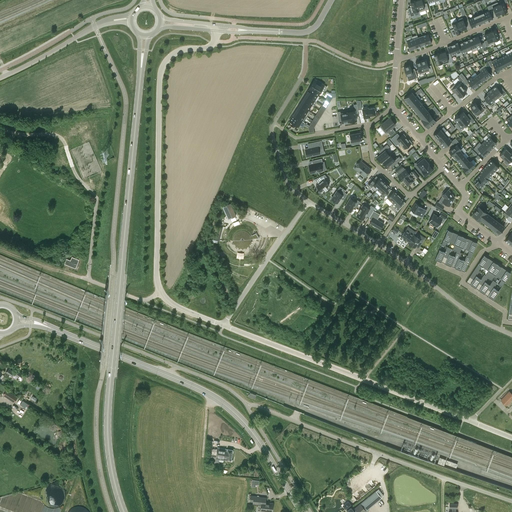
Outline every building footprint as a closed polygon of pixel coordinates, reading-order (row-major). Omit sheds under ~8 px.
[(421,0),(417,0),(416,1),(419,12),(428,9),(426,3),(423,4),(421,0)] [(497,3),(500,9),(501,13),(507,11),(504,4),(508,3),(506,0),(503,0),(503,1),(497,3)] [(419,12),(416,1),(410,2),(412,7),(408,8),(410,17),(415,15),(414,14),(419,12)] [(487,6),(488,10),(493,8),(496,16),(501,13),(500,9),(497,3),(497,2),(487,6)] [(487,22),(493,19),(489,11),(483,13),(487,22)] [(482,24),(487,22),(483,13),(478,15),(482,24)] [(477,26),(482,24),(478,15),(474,17),(477,26)] [(472,28),(477,26),(474,17),(468,19),(472,28)] [(457,21),(461,30),(466,28),(462,18),(456,20),(457,21)] [(457,21),(451,23),(456,33),(461,30),(457,21)] [(490,32),(494,42),(495,42),(500,40),(495,29),(490,32)] [(494,42),(490,32),(485,34),(487,40),(484,42),(486,46),(495,43),(495,42),(494,42)] [(431,43),(428,34),(423,35),(426,45),(431,43)] [(421,47),(418,37),(417,35),(412,37),(412,39),(416,49),(421,47)] [(426,45),(423,35),(418,37),(421,47),(426,45)] [(476,47),(482,45),(478,36),(472,38),(476,47)] [(477,49),(476,47),(472,38),(467,40),(471,49),(472,52),(477,49)] [(416,49),(412,39),(407,41),(410,50),(416,49)] [(467,51),(471,49),(467,40),(463,42),(467,51)] [(462,53),(467,51),(463,42),(458,44),(462,53)] [(462,54),(462,53),(458,44),(458,43),(453,45),(456,54),(457,56),(462,54)] [(451,56),(456,54),(453,45),(447,47),(451,56)] [(439,53),(443,64),(449,62),(445,51),(439,53)] [(439,53),(434,55),(438,66),(443,64),(439,53)] [(511,64),(506,55),(502,57),(506,66),(511,64)] [(502,69),(506,66),(502,57),(497,60),(502,69)] [(502,69),(497,60),(496,58),(491,61),(491,60),(488,61),(491,67),(493,65),(497,72),(502,69)] [(426,59),(421,61),(425,72),(430,70),(426,59)] [(421,61),(416,63),(420,74),(425,72),(421,61)] [(481,72),(487,79),(491,76),(487,70),(489,69),(488,68),(485,63),(479,69),(480,71),(481,72)] [(414,69),(411,70),(410,65),(403,67),(407,78),(416,75),(414,69)] [(482,82),(487,79),(481,72),(477,75),(482,82)] [(482,82),(477,75),(473,78),(478,85),(482,82)] [(479,86),(478,85),(473,78),(472,77),(467,81),(465,78),(463,80),(467,85),(469,83),(474,89),(479,86)] [(314,81),(312,85),(321,90),(324,85),(318,81),(315,79),(314,81)] [(467,92),(462,87),(463,86),(461,82),(459,83),(456,86),(463,95),(466,92),(467,92)] [(321,90),(312,85),(308,90),(309,90),(310,90),(317,95),(321,90)] [(454,93),(455,92),(459,98),(460,98),(463,95),(456,86),(453,89),(451,90),(454,93)] [(502,94),(496,86),(491,90),(498,98),(502,94)] [(314,100),(317,95),(310,90),(309,90),(306,95),(314,100)] [(493,101),(498,98),(491,90),(487,93),(488,95),(493,101)] [(408,102),(415,97),(412,92),(404,99),(407,103),(408,102)] [(311,105),(314,100),(306,95),(303,100),(311,105)] [(494,102),(493,101),(488,95),(484,98),(490,106),(494,102)] [(412,106),(419,101),(415,97),(408,102),(412,106)] [(299,105),(308,110),(311,105),(303,100),(299,105)] [(415,111),(422,105),(419,101),(412,106),(415,111)] [(481,105),(478,107),(475,103),(470,107),(477,116),(485,110),(481,105)] [(353,105),(354,109),(347,110),(349,121),(351,121),(351,122),(355,121),(356,120),(355,113),(358,113),(357,104),(353,105)] [(308,110),(299,105),(296,110),(305,115),(307,117),(310,112),(308,110)] [(419,115),(426,109),(422,105),(415,111),(419,115)] [(368,109),(368,108),(363,109),(364,118),(369,117),(369,115),(375,114),(375,112),(375,108),(374,109),(374,108),(368,109)] [(421,120),(429,113),(426,109),(419,115),(422,119),(421,120)] [(301,121),(305,115),(296,110),(293,115),(301,121)] [(349,121),(347,110),(337,112),(338,120),(341,119),(342,123),(349,121)] [(471,116),(468,118),(463,112),(459,116),(466,125),(471,122),(472,123),(474,121),(471,116)] [(436,121),(429,113),(421,120),(428,128),(436,121)] [(293,115),(289,120),(298,126),(302,121),(301,121),(293,115)] [(462,129),(466,125),(459,116),(454,119),(459,125),(456,127),(460,132),(463,130),(462,129)] [(392,128),(395,125),(390,118),(380,126),(385,133),(387,132),(391,136),(395,132),(392,128)] [(437,139),(445,132),(441,128),(433,135),(437,139)] [(361,133),(361,132),(350,134),(351,142),(351,141),(352,145),(359,144),(358,140),(362,139),(361,136),(362,136),(362,133),(361,133)] [(440,143),(448,137),(445,132),(437,139),(440,143)] [(485,140),(493,148),(497,143),(494,141),(495,140),(488,133),(486,135),(488,137),(485,140)] [(399,137),(396,134),(391,139),(394,142),(397,140),(405,148),(411,143),(411,142),(409,139),(408,139),(403,134),(399,137)] [(443,148),(451,142),(453,144),(457,140),(455,138),(452,141),(448,137),(440,143),(440,144),(443,148)] [(460,149),(457,145),(459,143),(457,140),(453,144),(455,146),(449,151),(453,156),(460,149)] [(493,148),(485,140),(482,144),(489,152),(493,148)] [(312,147),(308,148),(305,149),(307,157),(319,154),(318,149),(323,148),(321,141),(311,143),(312,147)] [(382,162),(383,161),(391,154),(387,149),(389,147),(387,144),(380,150),(382,152),(377,157),(378,157),(377,158),(380,160),(382,162)] [(489,152),(482,144),(478,148),(476,146),(473,149),(478,153),(480,151),(486,156),(489,152)] [(460,149),(453,156),(456,160),(463,154),(464,154),(464,153),(460,149)] [(511,152),(511,153),(511,154),(506,149),(505,149),(502,152),(511,160),(511,158),(511,152)] [(499,155),(504,160),(503,161),(506,164),(508,163),(511,160),(502,152),(499,155)] [(394,165),(401,159),(399,156),(396,159),(392,154),(391,154),(383,161),(384,163),(384,164),(386,166),(387,167),(392,162),(394,165)] [(459,164),(466,158),(463,154),(456,160),(459,164)] [(315,163),(314,164),(310,165),(309,165),(310,173),(322,171),(320,163),(322,162),(322,158),(314,160),(315,163)] [(418,164),(416,166),(423,175),(425,174),(426,174),(434,168),(428,161),(427,162),(424,158),(417,164),(418,164)] [(459,164),(463,168),(470,162),(469,162),(466,158),(459,164)] [(499,167),(491,160),(487,164),(495,171),(499,167)] [(356,164),(356,166),(354,168),(365,177),(371,169),(360,161),(359,163),(357,163),(356,164)] [(470,162),(463,168),(466,172),(474,166),(471,161),(469,162),(470,162)] [(495,171),(487,164),(484,168),(491,175),(495,171)] [(409,174),(405,169),(401,165),(395,169),(397,172),(398,172),(399,174),(397,175),(402,180),(409,174)] [(487,179),(488,179),(491,175),(484,168),(480,172),(481,173),(487,179)] [(414,180),(410,176),(412,174),(411,173),(409,174),(402,180),(407,186),(414,180)] [(489,180),(488,179),(487,179),(481,173),(477,177),(485,184),(489,180)] [(328,178),(325,174),(317,178),(320,182),(316,185),(321,192),(324,189),(325,190),(328,188),(327,187),(329,185),(325,180),(328,178)] [(380,177),(377,180),(374,178),(368,184),(371,187),(373,185),(377,189),(385,181),(383,179),(382,179),(380,177)] [(485,184),(477,177),(474,181),(481,188),(485,184)] [(388,184),(385,181),(377,189),(382,193),(380,196),(383,198),(384,197),(389,192),(386,189),(389,186),(387,184),(388,184)] [(341,198),(341,197),(344,199),(347,194),(344,192),(344,193),(338,189),(331,199),(337,203),(341,198)] [(438,202),(435,206),(441,210),(444,206),(443,205),(444,203),(449,206),(455,198),(448,190),(447,191),(446,190),(442,193),(443,194),(441,195),(444,198),(441,204),(438,202)] [(392,203),(399,195),(394,191),(391,194),(389,192),(384,197),(386,199),(387,198),(392,203)] [(403,205),(401,203),(404,200),(399,195),(392,203),(396,207),(395,208),(398,210),(403,205)] [(357,208),(360,202),(357,200),(356,202),(350,198),(344,208),(351,211),(353,207),(354,206),(357,208)] [(411,209),(422,217),(426,211),(421,208),(422,207),(415,202),(411,209)] [(226,216),(227,217),(228,219),(235,216),(236,216),(234,212),(230,203),(222,207),(226,216)] [(371,214),(375,208),(371,206),(369,208),(363,205),(356,215),(363,219),(368,212),(371,214)] [(481,220),(487,213),(478,207),(472,215),(480,221),(481,220)] [(380,214),(373,210),(369,218),(372,220),(370,223),(380,229),(384,223),(377,219),(380,214)] [(437,227),(442,221),(444,222),(445,219),(447,216),(447,215),(447,216),(442,213),(442,212),(441,212),(439,217),(434,214),(434,213),(429,221),(429,222),(429,221),(437,227)] [(481,220),(485,223),(491,216),(487,213),(481,220)] [(495,220),(491,216),(485,223),(490,227),(495,220)] [(499,223),(495,220),(490,227),(494,230),(493,231),(499,223)] [(504,226),(499,223),(493,231),(497,235),(504,226)] [(259,238),(257,234),(256,233),(252,235),(249,231),(246,229),(242,229),(238,230),(234,232),(232,236),(232,240),(234,240),(235,243),(237,246),(239,247),(243,248),(246,247),(248,245),(250,242),(251,239),(253,239),(259,238)] [(406,240),(409,242),(415,233),(410,229),(408,232),(405,230),(404,230),(401,234),(402,235),(401,236),(403,238),(403,239),(406,240)] [(452,232),(448,230),(441,245),(445,247),(447,241),(451,242),(455,233),(454,235),(452,233),(452,232)] [(416,232),(415,233),(409,242),(408,243),(410,244),(409,245),(413,247),(413,246),(415,247),(417,244),(419,246),(423,241),(418,238),(420,235),(416,232)] [(462,236),(458,234),(457,236),(455,235),(455,233),(451,242),(455,244),(452,250),(456,251),(462,236)] [(467,238),(462,236),(456,251),(456,252),(457,251),(460,253),(460,252),(462,247),(466,249),(470,239),(469,241),(466,240),(467,238)] [(472,242),(469,241),(470,239),(466,249),(470,250),(467,256),(471,257),(473,252),(477,243),(472,241),(472,242)] [(451,249),(449,248),(447,247),(445,252),(439,249),(435,259),(441,262),(443,256),(447,258),(449,254),(451,249)] [(459,258),(461,253),(460,252),(460,253),(457,251),(456,252),(455,256),(449,254),(447,258),(445,263),(451,266),(453,261),(457,262),(459,258)] [(463,265),(467,267),(471,257),(467,256),(466,255),(464,260),(459,258),(457,262),(454,267),(460,270),(463,265)] [(475,269),(478,271),(482,266),(485,268),(491,260),(490,260),(490,261),(487,259),(488,258),(484,255),(475,269)] [(66,259),(65,263),(75,267),(78,259),(72,257),(70,260),(66,259)] [(491,260),(485,268),(489,270),(485,275),(488,277),(497,264),(493,261),(492,263),(490,261),(491,260)] [(498,277),(504,268),(503,270),(500,268),(501,267),(497,264),(488,277),(492,280),(495,275),(498,277)] [(504,269),(504,268),(498,277),(502,279),(498,284),(502,286),(511,273),(506,270),(505,271),(503,270),(504,269)] [(478,271),(475,269),(470,277),(473,280),(470,284),(475,288),(478,283),(481,279),(476,276),(479,271),(478,271)] [(484,294),(487,289),(490,285),(485,281),(488,277),(485,275),(484,274),(481,279),(478,283),(482,285),(479,290),(484,294)] [(487,289),(491,291),(488,296),(493,299),(499,291),(494,288),(497,283),(495,282),(493,280),(490,285),(487,289)] [(19,377),(21,373),(16,370),(14,372),(9,369),(6,372),(12,376),(13,373),(19,377)] [(3,395),(14,403),(18,398),(7,390),(3,395)] [(501,400),(506,405),(511,399),(511,394),(509,391),(501,400)] [(231,460),(232,450),(228,449),(228,450),(225,450),(226,449),(217,448),(216,456),(211,456),(210,463),(214,464),(214,461),(216,461),(216,462),(219,463),(219,460),(226,461),(226,459),(231,460)] [(41,493),(41,494),(40,494),(40,495),(40,496),(40,497),(41,498),(41,499),(41,500),(42,501),(42,502),(43,504),(44,505),(45,505),(46,506),(47,507),(48,507),(49,508),(51,508),(52,508),(53,508),(55,508),(56,508),(57,508),(58,507),(60,507),(61,506),(62,505),(63,504),(64,503),(64,502),(65,501),(65,500),(65,499),(66,498),(66,497),(66,496),(66,495),(66,494),(66,492),(65,492),(65,491),(65,490),(64,489),(64,488),(63,487),(62,486),(61,485),(60,485),(59,484),(58,484),(57,483),(55,483),(53,483),(52,483),(51,483),(49,483),(48,484),(47,484),(46,485),(45,485),(45,486),(44,486),(43,487),(43,488),(42,489),(42,490),(41,491),(41,493)] [(346,511),(364,511),(366,511),(382,498),(376,491),(353,510),(351,508),(349,509),(348,507),(350,505),(348,502),(343,506),(345,509),(346,508),(348,510),(346,511)] [(258,504),(261,504),(265,505),(265,502),(266,498),(260,497),(260,496),(250,496),(250,502),(258,502),(258,504)] [(260,511),(271,511),(272,511),(273,503),(265,502),(265,505),(261,504),(260,511)]
